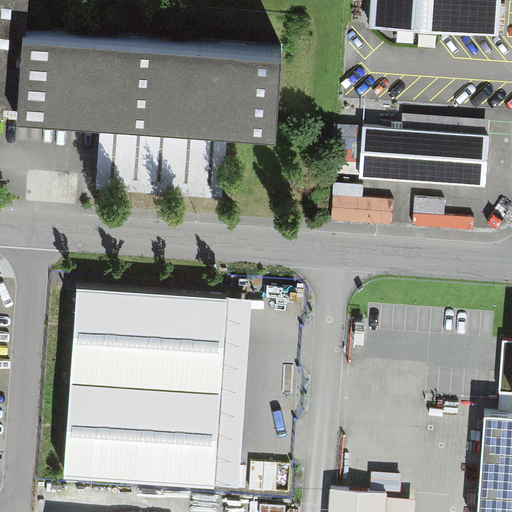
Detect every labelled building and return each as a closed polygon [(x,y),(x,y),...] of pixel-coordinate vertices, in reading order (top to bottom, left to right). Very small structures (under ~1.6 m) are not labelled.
[(220,190),(225,110),(273,113),(279,22),(19,6),(18,0),(0,0),(0,96),(97,103),(92,182),(220,190)] [(499,0),(374,0),(374,22),(498,28),(499,0)] [(483,131),(362,121),(358,172),(479,182),(483,131)] [(250,296),(79,285),(66,472),(237,483),(250,296)] [(511,511),(511,410),(483,409),(478,511),(511,511)] [(382,486),(323,482),(321,511),(407,511),(408,493),(382,492),(382,486)]
